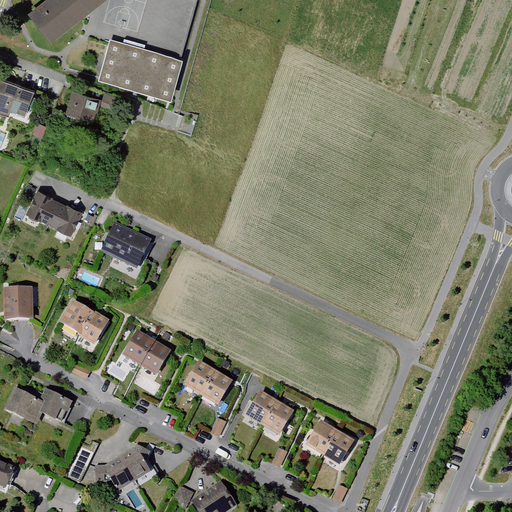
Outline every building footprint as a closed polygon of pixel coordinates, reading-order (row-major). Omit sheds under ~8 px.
[(101,0),(41,0),(25,13),(49,42),(101,0)] [(177,59),(107,39),(95,80),(165,100),(177,59)] [(21,116),(31,91),(0,79),(0,114),(6,117),(8,111),(21,116)] [(97,113),(101,100),(72,91),(65,113),(94,122),(96,112),(97,113)] [(118,97),(105,93),(100,106),(114,110),(118,97)] [(72,236),(83,213),(38,193),(28,216),(72,236)] [(153,244),(117,225),(104,249),(139,269),(153,244)] [(33,322),(32,292),(7,293),(7,323),(20,322),(33,322)] [(111,320),(76,300),(62,324),(98,344),(111,320)] [(172,353),(136,333),(123,357),(158,377),(172,353)] [(233,381),(197,361),(184,385),(219,405),(233,381)] [(76,365),(71,373),(86,380),(90,371),(76,365)] [(42,413),(64,423),(74,404),(46,390),(41,400),(16,388),(5,411),(36,425),(42,413)] [(296,414),(260,394),(247,418),(282,438),(296,414)] [(219,437),(225,422),(217,419),(212,434),(219,437)] [(356,443),(321,423),(307,448),(343,467),(356,443)] [(106,467),(97,466),(97,481),(113,480),(118,489),(150,470),(144,462),(149,452),(137,446),(135,449),(106,467)] [(274,463),(280,466),(286,452),(279,449),(274,463)] [(16,469),(0,461),(0,486),(7,490),(16,469)] [(200,511),(233,511),(238,509),(222,483),(193,502),(200,511)] [(340,504),(347,490),(340,486),(333,500),(340,504)] [(187,510),(195,495),(183,488),(175,503),(187,510)]
